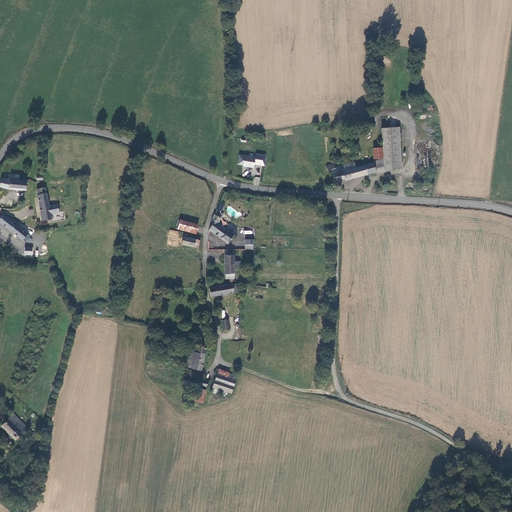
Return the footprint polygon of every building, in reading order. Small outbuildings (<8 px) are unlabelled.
[(381,128),(383,148),(383,158),(383,159),(387,172),(399,169),(396,127),(381,128)] [(373,159),(383,158),(383,148),(373,149),(373,159)] [(255,161),(258,161),(259,155),(255,155),(254,157),(244,155),(243,166),(254,168),(255,161)] [(378,174),(387,172),(383,159),(372,162),(373,163),(376,172),(377,171),(378,174)] [(376,172),(373,163),(356,168),(354,162),(351,163),(335,168),(334,164),(326,166),(327,171),(331,170),(335,183),(376,172)] [(0,186),(10,190),(26,191),(27,188),(26,184),(25,181),(17,181),(1,180),(0,185),(0,186)] [(50,203),(67,200),(65,188),(47,192),(50,203)] [(42,221),(51,220),(51,215),(59,213),(57,204),(49,206),(46,193),(37,194),(42,221)] [(220,202),(216,209),(221,212),(225,204),(220,202)] [(229,243),(238,230),(229,224),(226,229),(217,224),(221,218),(214,213),(211,221),(213,222),(208,230),(229,243)] [(19,228),(3,215),(0,218),(0,223),(22,241),(27,235),(19,228)] [(196,234),(198,225),(179,220),(177,229),(196,234)] [(196,240),(183,237),(181,245),(194,248),(196,240)] [(230,283),(235,282),(234,271),(234,263),(233,250),(224,250),(225,279),(230,279),(230,283)] [(210,297),(240,292),(238,284),(235,285),(209,288),(210,297)] [(201,371),(206,347),(197,345),(196,350),(190,348),(188,359),(186,368),(201,371)] [(218,370),(216,375),(229,380),(231,374),(218,370)] [(227,393),(230,394),(236,376),(231,374),(229,380),(216,375),(212,388),(227,393)] [(226,398),(227,393),(212,388),(210,393),(226,398)] [(205,392),(195,389),(192,401),(202,403),(205,392)] [(27,428),(13,414),(1,426),(15,440),(27,428)]
